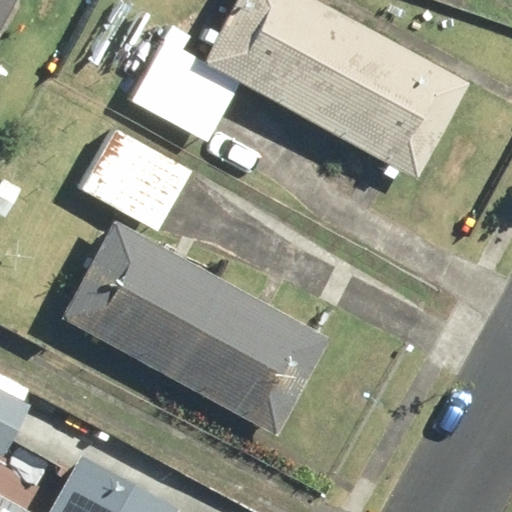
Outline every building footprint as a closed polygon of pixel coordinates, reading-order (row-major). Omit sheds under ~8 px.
[(0,0),(0,17),(9,0),(0,0)] [(320,0),(228,0),(197,56),(413,175),(466,80),(320,0)] [(237,79),(162,37),(129,97),(203,138),(237,79)] [(154,228),(187,168),(112,125),(78,185),(154,228)] [(326,334),(110,216),(56,313),(273,432),(326,334)] [(0,447),(25,401),(0,387),(0,447)] [(0,511),(167,511),(173,503),(75,449),(39,511),(34,511),(0,493),(0,511)]
